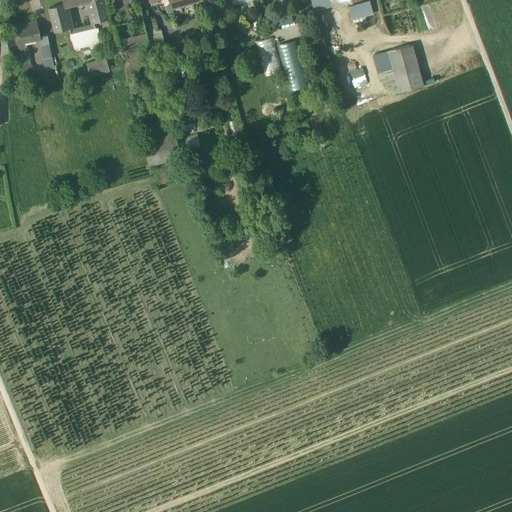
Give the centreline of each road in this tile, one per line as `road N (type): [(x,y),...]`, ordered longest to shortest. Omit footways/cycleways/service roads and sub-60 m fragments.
road 1 (track): [(36,472),(511,283)]
road 2 (track): [(462,0),(511,131)]
road 3 (track): [(52,511),(0,384)]
